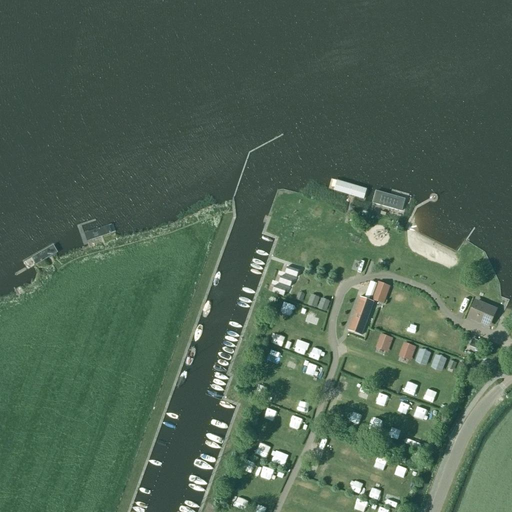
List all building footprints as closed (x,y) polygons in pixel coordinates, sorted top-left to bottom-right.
[(368,188),(335,179),(332,189),(365,199),(368,188)] [(404,200),(379,191),(375,201),(400,210),(404,200)] [(80,233),(83,243),(101,237),(116,232),(113,222),(80,233)] [(58,253),(52,244),(22,261),(27,271),(48,259),(58,253)] [(292,262),(302,265),(304,256),(311,258),(312,254),(322,257),(325,247),(315,244),(314,248),(304,245),(301,254),(295,252),(292,262)] [(287,265),(288,266),(286,272),(285,271),(285,272),(297,276),(299,269),(287,265)] [(280,273),(280,274),(281,274),(278,280),(277,280),(289,284),(291,278),(280,273)] [(273,282),(274,282),(271,288),(270,288),(282,292),(284,286),(273,282)] [(390,286),(378,282),(372,300),(383,304),(390,286)] [(347,330),(360,336),(373,302),(360,297),(347,330)] [(466,318),(489,328),(492,321),(497,309),(474,299),(466,318)] [(391,339),(381,335),(377,346),(386,349),(388,344),(389,344),(391,339)] [(414,348),(404,344),(400,355),(409,358),(411,353),(412,353),(414,348)]
